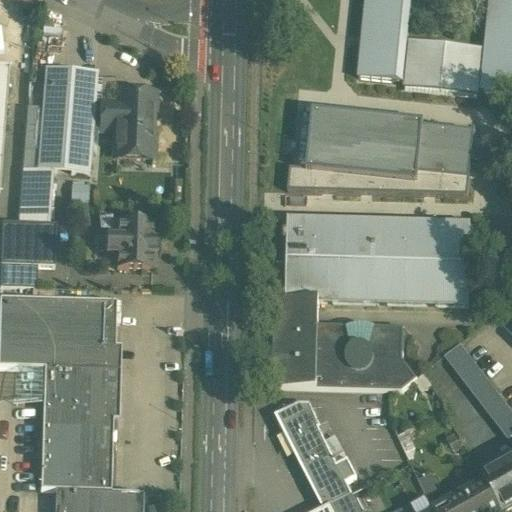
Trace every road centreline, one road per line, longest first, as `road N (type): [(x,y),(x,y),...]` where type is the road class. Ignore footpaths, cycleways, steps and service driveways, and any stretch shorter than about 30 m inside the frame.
road 1 (secondary): [(214,511),(226,34)]
road 2 (unclassified): [(226,34),(144,23),(94,0)]
